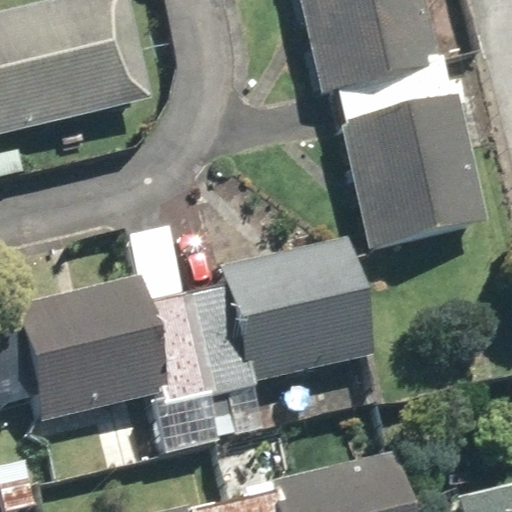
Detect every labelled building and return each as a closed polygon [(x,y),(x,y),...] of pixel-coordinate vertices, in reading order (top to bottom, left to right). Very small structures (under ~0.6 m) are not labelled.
[(0,136),(148,105),(125,0),(77,0),(0,16),(0,136)] [(295,0),(315,94),(333,90),(435,68),(420,0),(295,0)] [(482,223),(448,66),(435,68),(333,90),(366,247),(482,223)] [(222,284),(184,292),(206,398),(216,441),(265,430),(256,387),(379,361),(352,236),(218,265),(222,284)] [(140,301),(136,282),(9,309),(34,426),(161,399),(162,407),(206,398),(184,292),(140,301)] [(410,511),(400,459),(270,487),(273,500),(275,511),(410,511)] [(511,511),(511,485),(428,503),(430,511),(511,511)] [(275,511),(273,500),(215,511),(275,511)]
